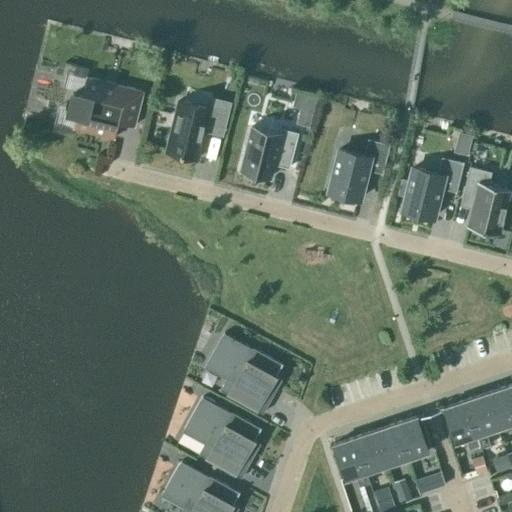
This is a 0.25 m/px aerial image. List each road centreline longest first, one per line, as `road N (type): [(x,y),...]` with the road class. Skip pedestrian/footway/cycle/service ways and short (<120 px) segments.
road 1 (residential): [(511,269),(102,166)]
road 2 (residential): [(278,511),(304,430),(421,392)]
road 3 (residential): [(460,511),(421,392)]
